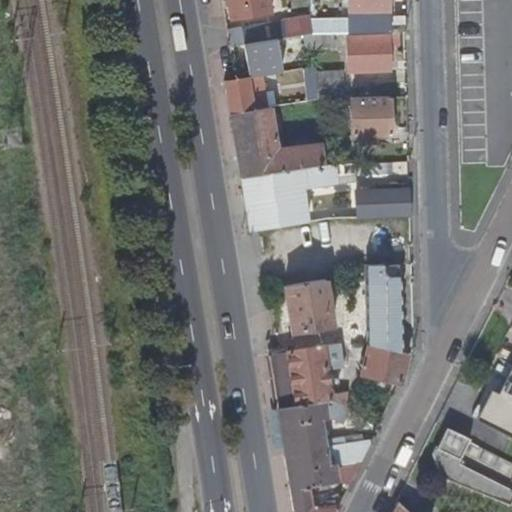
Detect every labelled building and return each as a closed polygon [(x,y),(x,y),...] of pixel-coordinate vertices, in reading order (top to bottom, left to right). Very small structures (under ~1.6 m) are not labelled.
[(269,14),(266,0),(226,0),(230,20),(269,14)] [(404,32),(404,20),(370,20),(370,12),(387,12),(386,0),(345,0),(346,33),(404,32)] [(311,34),(309,17),(283,21),(286,38),(311,34)] [(330,51),(330,34),(311,34),(312,51),(330,51)] [(388,37),(345,38),(346,73),(388,73),(388,37)] [(280,72),(275,40),(241,46),(246,78),(252,76),(280,72)] [(317,100),(341,99),(340,73),(314,73),(317,100)] [(223,81),(229,115),(265,109),(263,99),(249,100),(247,86),(253,85),(252,76),(246,78),(234,79),(223,81)] [(390,137),(389,97),(350,99),(351,138),(363,138),(363,143),(368,142),(368,138),(390,137)] [(239,178),(324,164),(321,143),(276,149),(269,108),(265,109),(229,115),(239,178)] [(355,181),(354,163),(324,164),(239,178),(248,232),(258,231),(305,224),(300,190),(355,181)] [(410,216),(409,190),(354,191),(354,217),(410,216)] [(397,350),(396,276),(364,277),(364,344),(397,350)] [(324,279),(282,286),(289,334),(331,327),(324,279)] [(404,352),(397,350),(364,344),(359,375),(397,383),(399,378),(404,352)] [(337,345),(278,355),(270,356),(278,407),(329,399),(324,373),(341,370),(337,345)] [(511,369),(510,368),(496,394),(491,391),(477,418),(511,436),(511,474),(510,479),(511,480),(511,369)] [(359,461),(370,441),(361,442),(360,436),(322,442),(319,419),(332,418),(343,424),(348,416),(353,419),(357,413),(329,399),(278,407),(275,407),(292,511),(334,511),(338,505),(315,508),(314,504),(309,504),(306,487),(334,482),(334,478),(350,476),(348,463),(359,461)] [(444,480),(460,486),(473,472),(458,464),(457,459),(468,440),(445,428),(436,446),(435,446),(431,454),(444,480)] [(511,491),(473,472),(460,486),(508,505),(511,498),(511,491)] [(408,511),(396,501),(390,511),(408,511)]
